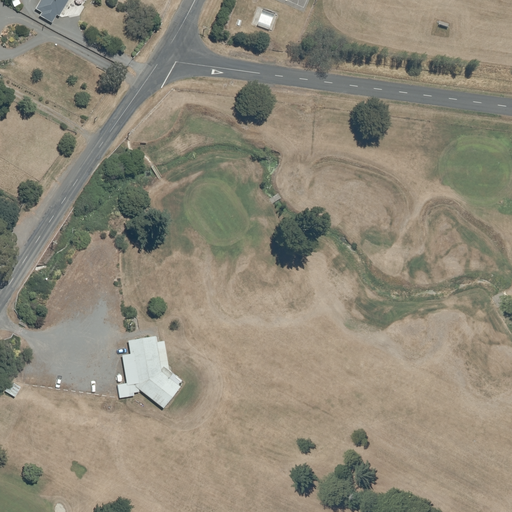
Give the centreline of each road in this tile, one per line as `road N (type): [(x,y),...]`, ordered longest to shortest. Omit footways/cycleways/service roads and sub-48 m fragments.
road 1 (unclassified): [(164,55),(511,107)]
road 2 (unclassified): [(0,302),(164,55)]
